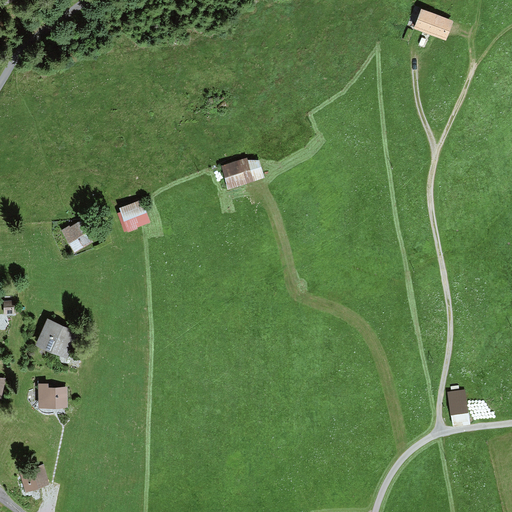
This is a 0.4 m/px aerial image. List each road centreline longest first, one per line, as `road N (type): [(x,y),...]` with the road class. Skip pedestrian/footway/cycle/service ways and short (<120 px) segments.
road 1 (track): [(472,68),(429,182),(450,326),(441,432)]
road 2 (track): [(0,83),(26,45),(88,0)]
